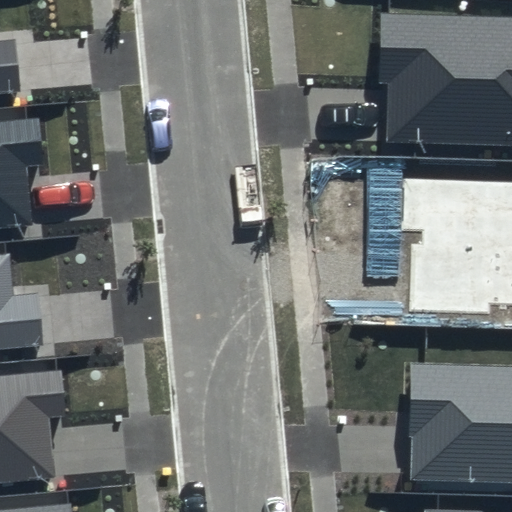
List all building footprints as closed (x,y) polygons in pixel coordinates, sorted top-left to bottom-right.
[(511,15),(378,12),(377,83),(386,83),(384,144),(511,146),(511,15)] [(0,92),(21,90),(16,40),(0,41),(0,92)] [(40,117),(0,121),(0,226),(32,224),(26,167),(44,165),(40,117)] [(511,182),(402,178),(400,231),(422,231),(422,243),(410,242),(408,310),(492,313),(492,302),(511,302),(511,182)] [(9,253),(0,254),(0,347),(43,343),(38,293),(13,295),(9,253)] [(511,366),(411,364),(408,481),(511,483),(511,366)] [(62,368),(0,374),(0,481),(54,476),(48,419),(66,417),(62,368)] [(72,511),(72,503),(0,508),(0,511),(72,511)]
